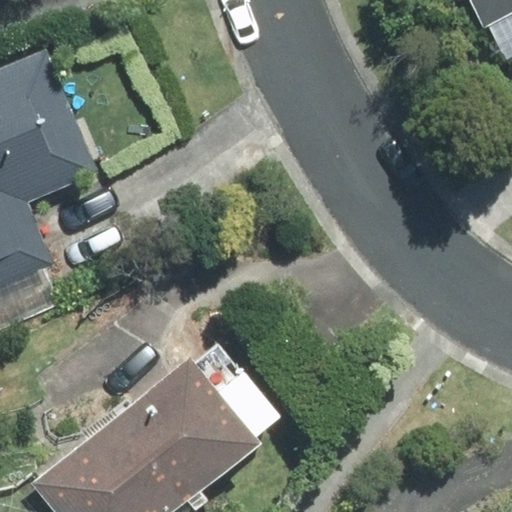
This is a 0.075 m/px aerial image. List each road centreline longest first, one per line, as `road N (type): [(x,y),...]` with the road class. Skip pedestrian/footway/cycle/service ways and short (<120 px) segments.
road 1 (residential): [(511,302),(424,258),(346,159),(277,0)]
road 2 (unknown): [(468,280),(418,375),(311,511)]
